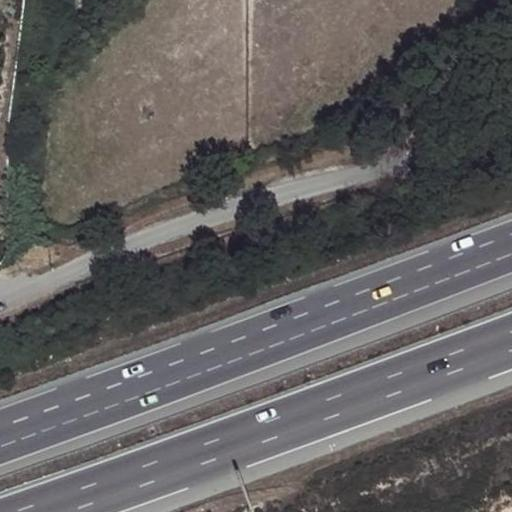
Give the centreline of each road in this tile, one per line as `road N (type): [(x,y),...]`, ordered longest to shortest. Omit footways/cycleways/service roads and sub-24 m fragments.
road 1 (unclassified): [(511,81),(428,147),(239,205),(0,299)]
road 2 (motorway): [(511,246),(0,440)]
road 3 (motorway): [(33,511),(511,335)]
